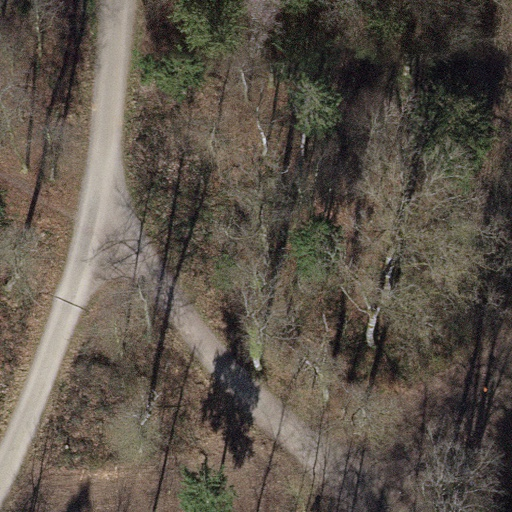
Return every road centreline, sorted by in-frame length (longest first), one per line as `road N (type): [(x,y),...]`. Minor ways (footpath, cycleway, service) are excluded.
road 1 (track): [(122,0),(104,225),(0,488)]
road 2 (track): [(350,511),(319,463),(104,225)]
